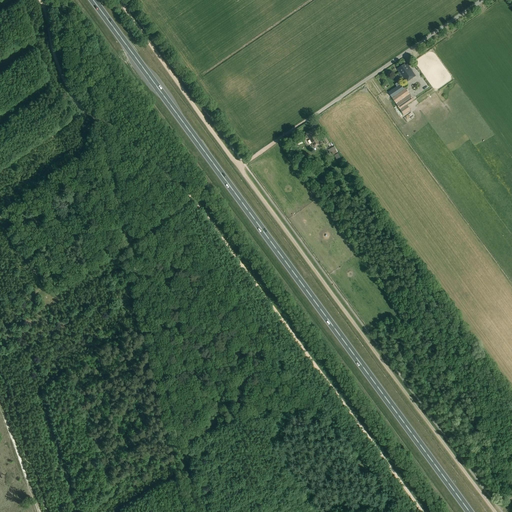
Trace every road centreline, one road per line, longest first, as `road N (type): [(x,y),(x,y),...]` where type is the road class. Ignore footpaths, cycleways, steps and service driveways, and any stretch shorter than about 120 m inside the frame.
road 1 (trunk): [(468,511),(92,0)]
road 2 (track): [(102,120),(187,193),(421,511)]
road 3 (track): [(494,511),(238,168)]
road 4 (track): [(194,511),(127,243)]
road 5 (track): [(127,243),(102,120),(67,89),(39,0)]
road 6 (unclassified): [(480,0),(281,137)]
road 7 (track): [(238,168),(119,0)]
road 8 (track): [(127,243),(52,290),(0,225)]
